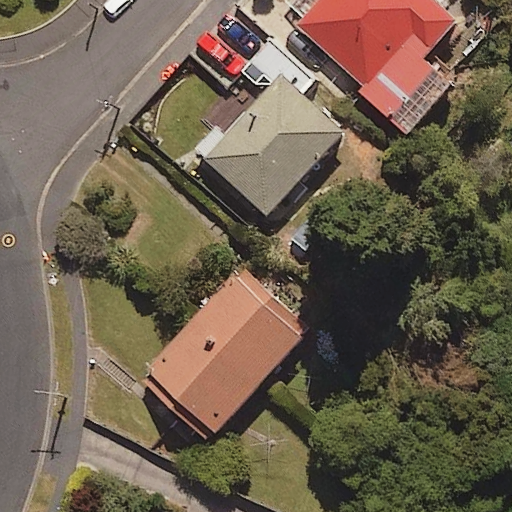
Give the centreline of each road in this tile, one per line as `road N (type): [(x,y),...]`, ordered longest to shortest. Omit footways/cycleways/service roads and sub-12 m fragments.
road 1 (residential): [(0,235),(15,357),(0,454)]
road 2 (residential): [(154,0),(58,107),(0,127)]
